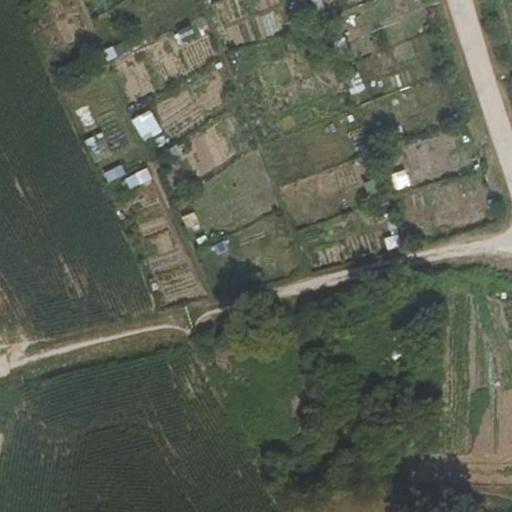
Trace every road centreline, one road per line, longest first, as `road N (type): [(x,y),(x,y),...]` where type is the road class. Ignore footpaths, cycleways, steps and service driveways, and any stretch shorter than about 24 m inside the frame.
road 1 (unclassified): [(0,394),(511,254)]
road 2 (unclassified): [(511,182),(450,0)]
